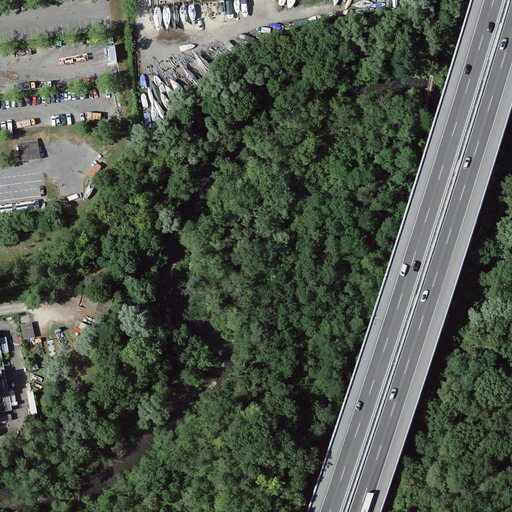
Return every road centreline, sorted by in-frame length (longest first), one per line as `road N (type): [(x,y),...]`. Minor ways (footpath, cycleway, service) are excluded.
road 1 (motorway): [(493,0),(330,511)]
road 2 (motorway): [(359,511),(511,30)]
road 3 (track): [(145,0),(148,41),(161,47),(259,22),(265,0)]
